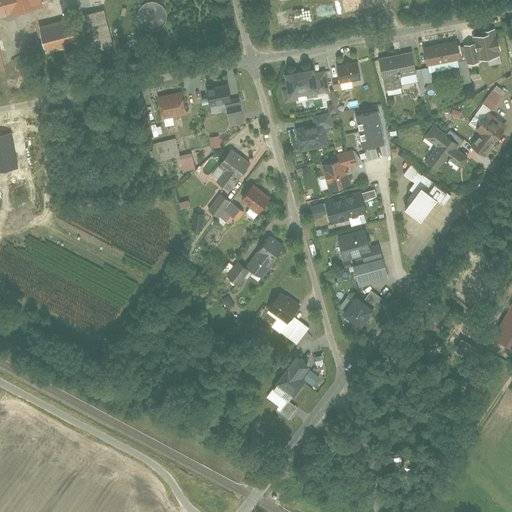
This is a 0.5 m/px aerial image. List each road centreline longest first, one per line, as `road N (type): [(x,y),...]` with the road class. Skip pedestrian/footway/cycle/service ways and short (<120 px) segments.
road 1 (residential): [(251,59),(342,380)]
road 2 (residential): [(342,380),(511,159)]
road 3 (residential): [(511,7),(251,59)]
road 4 (residential): [(251,59),(0,108)]
road 5 (residential): [(0,382),(154,466),(191,511)]
road 6 (residential): [(243,511),(342,380)]
road 7 (residential): [(342,380),(381,511)]
